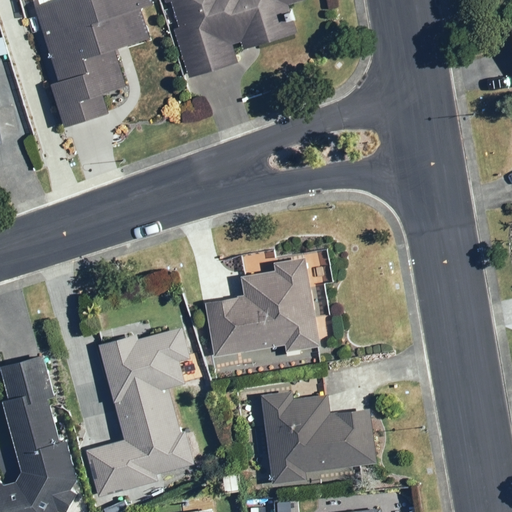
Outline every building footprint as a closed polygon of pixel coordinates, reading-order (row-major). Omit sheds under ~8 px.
[(45,8),(68,85),(61,87),(74,129),(119,116),(113,97),(136,90),(125,53),(161,43),(151,11),(164,7),(162,0),(51,0),(48,1),(49,7),(45,8)] [(183,31),(198,79),(246,64),(240,46),(250,43),(253,54),(307,37),(297,7),(316,1),(315,0),(172,0),(174,4),(181,2),(189,29),(183,31)] [(0,148),(12,146),(0,84),(0,148)] [(271,259),(272,268),(238,274),(241,292),(202,298),(211,353),(282,341),(284,354),(298,351),(297,346),(317,342),(302,254),(271,259)] [(95,341),(122,437),(83,448),(96,493),(155,477),(153,471),(190,461),(181,428),(178,428),(166,384),(182,380),(176,358),(187,354),(178,324),(136,336),(134,330),(95,341)] [(0,372),(6,396),(0,398),(11,439),(0,441),(0,465),(4,481),(1,482),(0,480),(0,511),(50,511),(53,507),(59,510),(72,488),(67,485),(72,475),(62,437),(56,438),(44,394),(51,392),(41,353),(0,363),(0,372)] [(258,392),(269,480),(304,476),(303,469),(373,459),(366,405),(327,410),(324,391),(289,396),(288,388),(258,392)] [(220,470),(223,491),(237,488),(233,468),(220,470)] [(123,497),(101,507),(103,511),(119,511),(128,508),(123,497)]
